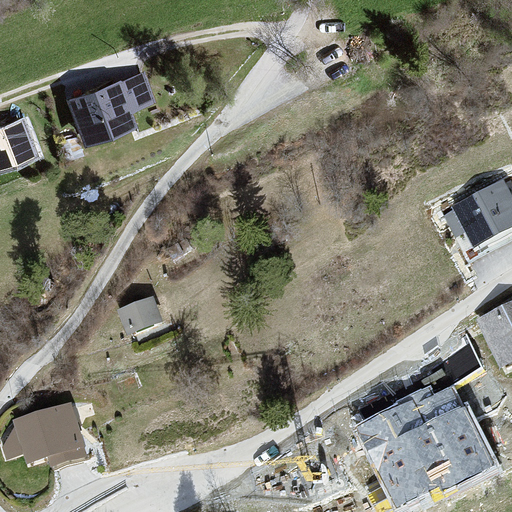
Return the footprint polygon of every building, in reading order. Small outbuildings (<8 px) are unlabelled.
[(145,75),(59,97),(78,142),(156,104),(145,75)] [(20,126),(0,131),(0,168),(34,158),(20,126)] [(511,179),(444,206),(455,235),(470,229),(477,245),(511,231),(511,179)] [(156,293),(120,308),(132,335),(168,320),(156,293)] [(511,306),(473,321),(505,370),(511,366),(511,306)] [(68,410),(6,423),(26,468),(87,464),(68,410)]
